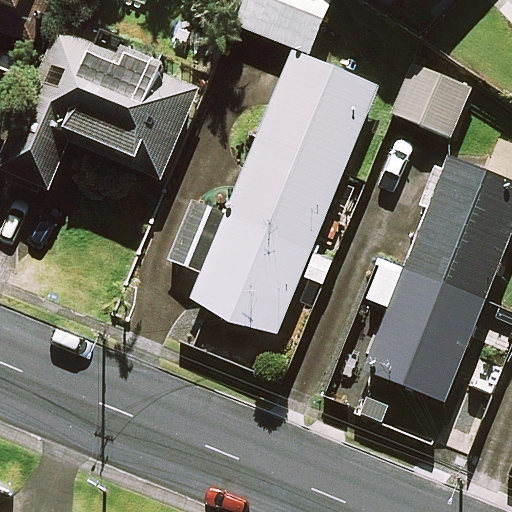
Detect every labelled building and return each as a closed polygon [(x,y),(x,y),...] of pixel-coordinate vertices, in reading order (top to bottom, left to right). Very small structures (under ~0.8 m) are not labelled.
[(47,0),(0,0),(0,10),(13,16),(2,40),(25,50),(47,0)] [(333,0),(245,0),(236,24),(311,55),(333,0)] [(54,190),(73,143),(164,181),(203,86),(63,28),(5,170),(54,190)] [(194,303),(279,337),(301,281),(324,290),(336,262),(313,252),(379,87),(294,53),(228,217),(188,201),(165,257),(206,273),(194,303)] [(474,89),(415,65),(395,115),(454,139),(474,89)] [(422,207),(431,210),(366,370),(447,402),(511,240),(511,192),(470,176),(440,163),(422,207)]
